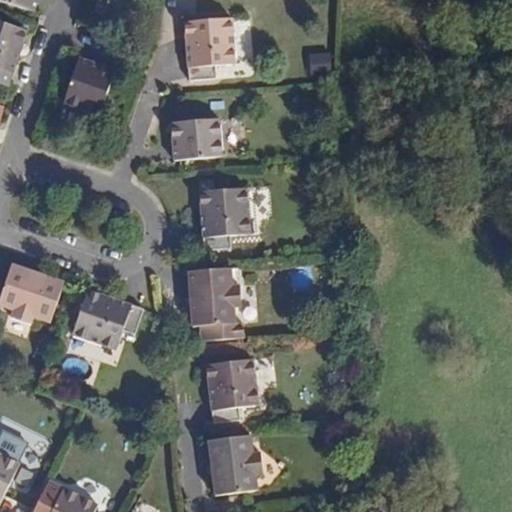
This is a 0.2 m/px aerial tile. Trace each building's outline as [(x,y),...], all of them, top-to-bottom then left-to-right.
[(0,0),(0,1),(34,13),(38,0),(0,0)] [(185,10),(189,69),(216,67),(215,54),(235,53),(232,6),(185,10)] [(0,83),(9,86),(28,30),(0,21),(0,83)] [(115,70),(79,57),(63,103),(99,116),(115,70)] [(220,120),(172,124),(175,161),(223,158),(220,120)] [(206,252),(233,250),(232,237),(252,235),(248,189),(201,193),(206,252)] [(32,325),(34,318),(51,324),(64,283),(12,266),(0,300),(0,306),(13,311),(11,318),(32,325)] [(190,271),(194,326),(201,326),(202,341),(245,339),(244,323),(236,323),(235,308),(242,307),(241,285),(234,286),(233,268),(190,271)] [(89,291),(73,336),(117,351),(124,332),(136,336),(144,311),(89,291)] [(207,366),(214,424),(241,421),(239,409),(260,405),(253,360),(207,366)] [(254,453),(251,436),(209,441),(216,496),(258,491),(256,475),(263,474),(261,452),(254,453)] [(0,507),(8,511),(12,511),(33,471),(0,454),(0,507)] [(68,511),(111,511),(77,495),(68,511)]
